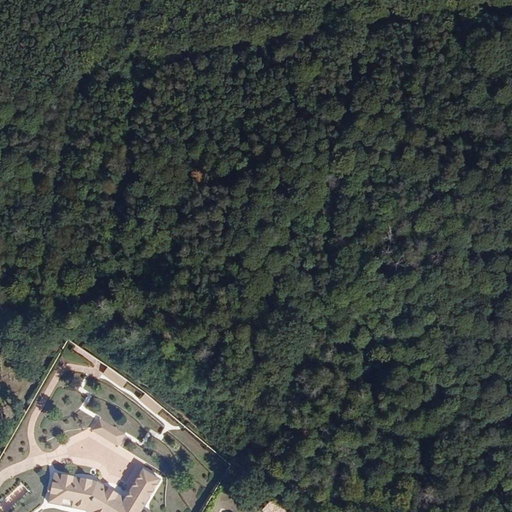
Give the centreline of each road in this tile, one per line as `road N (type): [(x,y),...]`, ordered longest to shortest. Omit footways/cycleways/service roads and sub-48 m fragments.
road 1 (unknown): [(503,0),(77,73)]
road 2 (unknown): [(77,73),(45,254)]
